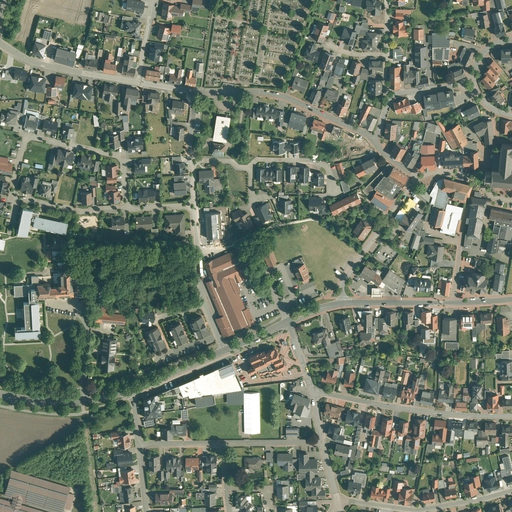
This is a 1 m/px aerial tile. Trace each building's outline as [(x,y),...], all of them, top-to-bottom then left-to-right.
[(372,0),(372,1),(367,1),(367,10),(375,10),(375,11),(379,12),(379,10),(380,10),(381,2),(376,1),(375,0),(372,0)] [(504,0),(496,0),(499,9),(503,8),(506,7),(504,0)] [(144,3),(135,1),(134,12),(142,14),(144,3)] [(174,5),(164,4),(163,7),(162,8),(161,13),(162,14),(162,17),(170,18),(171,14),(179,15),(180,11),(189,12),(190,5),(181,4),(180,7),(173,6),(174,5)] [(503,25),(499,12),(493,14),(496,24),(497,28),(495,28),(497,36),(506,33),(503,25)] [(487,14),(480,15),(480,16),(482,28),(489,26),(487,14)] [(140,23),(132,21),(130,21),(125,20),(125,21),(124,29),(125,29),(125,30),(128,31),(129,30),(130,30),(130,33),(138,34),(140,23)] [(403,22),(396,21),(396,25),(393,25),(393,32),(395,32),(395,35),(398,35),(400,35),(403,35),(403,32),(405,32),(405,25),(403,25),(403,22)] [(328,26),(319,22),(313,37),(317,39),(323,41),(327,29),(328,26)] [(169,27),(160,25),(157,37),(167,40),(169,33),(178,36),(180,29),(181,25),(173,24),(171,29),(169,28),(169,27)] [(422,28),(414,28),(414,38),(423,38),(422,28)] [(475,31),(466,29),(464,38),(465,38),(466,39),(468,40),(469,39),(472,40),(475,31)] [(354,31),(349,30),(348,33),(346,38),(345,43),(352,45),(356,33),(356,32),(354,31)] [(44,31),(42,38),(50,40),(52,33),(44,31)] [(368,33),(368,35),(367,43),(363,43),(363,49),(378,49),(378,33),(368,33)] [(432,47),(433,59),(449,60),(450,39),(447,39),(446,46),(439,47),(432,47)] [(35,43),(33,52),(42,55),(45,46),(35,43)] [(164,44),(155,43),(154,48),(160,49),(160,51),(162,51),(164,44)] [(316,45),(310,43),(307,52),(305,53),(304,54),(305,56),(305,57),(316,61),(319,52),(315,51),(314,49),(316,45)] [(415,45),(415,66),(426,66),(426,58),(424,58),(424,52),(426,52),(426,45),(415,45)] [(154,48),(151,47),(150,50),(150,53),(149,52),(149,53),(150,53),(149,58),(154,59),(153,60),(158,61),(160,51),(160,49),(154,48)] [(57,48),(54,60),(72,65),(75,57),(76,53),(57,48)] [(402,49),(394,48),(393,61),(396,61),(395,67),(401,67),(401,61),(402,49)] [(475,52),(468,49),(468,50),(464,48),(460,56),(461,59),(463,60),(462,62),(462,63),(463,64),(469,66),(475,52)] [(511,49),(510,49),(502,50),(502,61),(508,60),(508,61),(511,60),(511,49)] [(334,55),(326,52),(321,66),(326,68),(329,69),(334,55)] [(97,59),(92,58),(92,60),(86,59),(84,68),(96,70),(97,59)] [(461,61),(455,63),(455,62),(449,65),(450,67),(448,68),(450,72),(452,72),(455,80),(459,78),(458,76),(465,73),(465,72),(466,72),(469,66),(463,64),(462,63),(462,62),(463,60),(461,59),(461,60),(461,61)] [(501,69),(492,59),(489,61),(491,63),(488,66),(498,76),(496,74),(501,69)] [(132,62),(124,60),(122,74),(134,76),(135,67),(136,68),(137,64),(133,64),(134,62),(132,61),(132,62)] [(361,63),(353,61),(350,72),(355,74),(357,74),(361,63)] [(382,61),(370,61),(370,74),(375,74),(375,70),(381,70),(382,61)] [(346,64),(338,62),(334,73),(334,74),(336,74),(341,76),(346,64)] [(116,64),(110,63),(105,63),(104,63),(103,71),(114,73),(116,64)] [(498,76),(488,66),(489,66),(486,68),(488,70),(485,73),(495,83),(493,81),(498,76)] [(395,67),(391,67),(390,87),(399,87),(399,73),(401,73),(401,67),(395,67)] [(326,68),(326,69),(323,76),(329,78),(331,72),(332,70),(329,69),(326,68)] [(26,71),(13,69),(13,72),(12,78),(25,80),(26,71)] [(159,71),(146,69),(145,78),(159,80),(159,78),(160,71),(159,71)] [(12,78),(13,72),(11,72),(12,71),(5,70),(4,79),(10,80),(10,78),(12,78)] [(420,78),(419,78),(419,71),(417,71),(415,71),(415,70),(412,71),(413,81),(414,81),(416,88),(430,85),(428,77),(421,79),(420,78)] [(412,71),(409,71),(405,71),(404,71),(404,81),(413,81),(412,71)] [(328,81),(326,87),(327,88),(331,89),(336,74),(334,74),(334,73),(331,72),(329,78),(328,81)] [(495,83),(485,73),(483,75),(485,77),(482,80),(489,88),(495,83)] [(175,74),(170,74),(169,82),(179,84),(181,75),(175,74)] [(43,90),(45,77),(30,75),(28,88),(43,90)] [(64,78),(56,76),(55,86),(57,86),(63,87),(64,83),(65,80),(64,79),(64,78)] [(191,77),(186,76),(185,85),(195,86),(196,78),(191,77)] [(308,82),(296,77),(292,86),(305,91),(308,82)] [(328,81),(321,79),(319,85),(325,87),(326,87),(328,81)] [(375,80),(371,80),(371,93),(381,93),(381,88),(382,88),(382,85),(381,85),(381,80),(375,80)] [(81,98),(83,84),(81,84),(80,85),(75,84),(74,91),(73,95),(74,95),(77,96),(77,97),(81,98)] [(86,85),(83,84),(81,98),(86,98),(87,97),(90,97),(90,95),(92,86),(86,85)] [(116,86),(107,85),(106,93),(107,93),(113,94),(115,94),(116,86)] [(54,87),(47,87),(46,95),(57,95),(57,88),(57,86),(55,86),(54,87)] [(138,90),(126,88),(125,97),(131,98),(136,99),(138,90)] [(331,89),(327,88),(324,97),(331,99),(335,100),(335,101),(338,92),(331,89)] [(452,89),(437,92),(439,106),(454,103),(452,89)] [(159,93),(148,91),(147,96),(147,100),(154,101),(158,102),(158,101),(159,93)] [(313,91),(308,100),(316,104),(320,95),(319,94),(313,91)] [(437,92),(424,93),(426,107),(439,106),(437,92)] [(504,99),(497,92),(491,97),(497,105),(504,99)] [(349,100),(342,97),(341,100),(342,101),(341,104),(347,106),(349,100)] [(407,98),(394,103),(397,112),(411,107),(407,98)] [(158,102),(154,101),(152,112),(152,110),(159,111),(159,113),(161,102),(158,101),(158,102)] [(184,102),(173,101),(171,109),(183,111),(184,102)] [(371,106),(361,101),(359,107),(363,109),(369,111),(371,106)] [(341,104),(339,104),(336,113),(343,115),(344,112),(346,112),(348,107),(347,106),(341,104)] [(469,105),(457,110),(458,114),(466,110),(471,108),(469,105)] [(471,108),(466,110),(470,118),(480,113),(476,105),(471,108)] [(269,106),(263,106),(263,107),(258,106),(258,108),(257,115),(264,116),(264,117),(268,118),(269,117),(274,118),(275,118),(276,110),(276,108),(269,108),(269,106)] [(371,120),(366,117),(369,111),(363,109),(359,117),(360,117),(357,123),(372,129),(377,118),(373,116),(371,120)] [(284,111),(276,110),(275,118),(274,118),(274,119),(279,119),(278,125),(282,125),(284,111)] [(20,113),(10,111),(10,113),(8,113),(7,115),(2,114),(1,120),(8,122),(7,124),(14,126),(15,118),(18,119),(20,113)] [(305,115),(291,111),(288,123),(302,127),(305,115)] [(37,117),(26,115),(23,126),(36,129),(38,118),(37,117)] [(229,116),(216,115),(213,139),(226,140),(229,116)] [(325,123),(315,119),(314,121),(313,121),(313,123),(313,124),(311,128),(321,132),(322,132),(323,130),(325,123)] [(458,125),(446,131),(439,119),(436,120),(453,149),(459,150),(463,155),(464,166),(471,165),(471,166),(479,166),(478,151),(477,151),(477,143),(472,143),(472,140),(467,140),(458,125)] [(44,120),(42,130),(46,131),(46,132),(48,132),(51,121),(44,120)] [(510,121),(502,120),(501,133),(511,133),(511,121),(510,121)] [(57,122),(51,121),(48,132),(50,133),(50,132),(55,133),(57,122)] [(491,121),(484,122),(482,121),(474,126),(479,135),(484,133),(485,133),(486,143),(493,142),(492,133),(493,132),(492,126),(491,121)] [(438,125),(428,122),(426,130),(431,132),(441,134),(441,130),(438,125)] [(392,124),(387,124),(387,128),(386,128),(385,131),(386,131),(385,137),(394,138),(395,137),(396,137),(398,133),(400,134),(400,127),(396,126),(396,124),(392,124)] [(63,126),(61,135),(71,137),(74,128),(63,126)] [(177,126),(175,126),(175,127),(174,138),(183,139),(184,127),(177,126)] [(342,129),(334,126),(331,134),(339,137),(342,129)] [(355,133),(344,129),(341,137),(343,138),(349,140),(352,142),(355,133)] [(327,131),(323,130),(322,132),(321,132),(319,138),(324,140),(327,131)] [(396,137),(394,141),(398,143),(402,135),(400,134),(398,133),(396,137)] [(117,135),(108,135),(109,138),(108,139),(108,144),(109,144),(109,147),(119,146),(119,139),(118,135),(117,135)] [(141,137),(134,138),(134,140),(135,148),(142,148),(141,137)] [(134,140),(127,140),(128,143),(128,145),(128,150),(128,151),(135,150),(135,152),(136,152),(135,148),(134,140)] [(220,145),(218,145),(215,146),(214,143),(213,144),(214,146),(213,147),(212,150),(213,150),(212,154),(216,155),(219,156),(223,156),(223,151),(224,152),(225,148),(224,147),(225,145),(223,147),(220,145)] [(376,153),(370,143),(361,145),(356,146),(351,147),(351,149),(353,157),(376,153)] [(406,149),(396,143),(391,153),(400,160),(406,149)] [(511,144),(501,144),(501,153),(493,153),(492,171),(485,171),(485,179),(491,179),(491,183),(511,184),(511,144)] [(434,145),(422,145),(420,152),(422,152),(422,156),(427,156),(427,153),(434,153),(434,145)] [(64,151),(58,150),(58,153),(56,161),(57,161),(60,162),(59,163),(63,164),(66,151),(64,151)] [(68,151),(66,151),(63,164),(67,165),(67,163),(71,164),(73,153),(68,152),(68,151)] [(56,155),(51,153),(49,162),(56,164),(57,161),(56,161),(58,153),(56,153),(56,155)] [(417,158),(409,153),(408,153),(403,161),(412,167),(417,158)] [(91,157),(87,156),(82,154),(81,159),(78,159),(77,164),(86,165),(85,168),(91,169),(93,162),(92,162),(90,161),(91,157)] [(463,155),(443,156),(443,167),(464,166),(463,155)] [(427,156),(422,156),(422,161),(421,161),(421,164),(419,164),(419,170),(425,170),(425,168),(435,168),(435,163),(434,163),(434,156),(427,156)] [(373,158),(362,164),(355,168),(359,177),(377,167),(375,162),(374,163),(372,159),(373,158)] [(0,161),(0,171),(10,174),(12,164),(5,162),(0,161)] [(341,162),(336,164),(341,179),(346,177),(341,162)] [(142,163),(139,163),(137,164),(135,164),(135,172),(144,172),(144,165),(144,163),(142,163)] [(181,163),(174,164),(175,172),(184,172),(184,163),(181,163)] [(380,173),(362,190),(366,194),(374,187),(375,187),(385,175),(387,176),(390,170),(393,166),(389,163),(388,164),(380,173)] [(117,165),(112,166),(112,165),(106,165),(106,175),(107,175),(116,174),(118,174),(117,165)] [(409,177),(394,167),(387,176),(388,176),(402,186),(403,186),(409,177)] [(265,169),(257,169),(257,179),(265,179),(265,178),(269,178),(269,171),(265,171),(265,169)] [(281,169),(274,169),(274,171),(269,171),(269,178),(274,179),(274,180),(281,180),(281,169)] [(213,171),(200,171),(200,182),(207,182),(208,184),(207,184),(207,185),(208,185),(208,190),(206,190),(206,191),(214,190),(214,189),(213,180),(213,171)] [(322,173),(314,172),(314,179),(314,184),(323,184),(323,175),(322,175),(322,173)] [(402,186),(388,176),(387,176),(385,175),(375,187),(377,189),(378,189),(392,199),(399,188),(400,189),(402,186)] [(26,182),(27,180),(25,178),(23,178),(22,179),(21,181),(22,183),(20,190),(24,191),(24,192),(27,192),(28,192),(31,192),(32,186),(33,183),(30,183),(26,182)] [(472,185),(444,178),(441,188),(438,188),(435,198),(430,221),(429,223),(441,226),(447,203),(450,191),(453,192),(453,193),(452,193),(451,197),(452,198),(458,200),(460,201),(460,200),(465,202),(466,200),(467,199),(466,199),(466,198),(467,198),(467,197),(467,195),(469,196),(472,185)] [(347,179),(341,181),(344,193),(350,190),(347,179)] [(174,183),(175,194),(186,193),(186,189),(186,186),(185,186),(185,182),(183,182),(178,183),(174,183)] [(51,186),(41,184),(40,189),(39,189),(38,193),(39,193),(39,194),(49,196),(51,186)] [(433,197),(422,188),(418,192),(431,203),(433,197)] [(153,189),(138,190),(139,194),(137,194),(137,197),(139,197),(139,201),(143,201),(143,200),(147,200),(147,199),(154,198),(154,193),(154,189),(153,189)] [(392,199),(378,189),(377,189),(371,199),(375,203),(386,210),(393,200),(392,199)] [(115,191),(109,191),(109,201),(119,201),(119,191),(115,191)] [(91,192),(81,193),(82,203),(92,203),(91,196),(91,192)] [(357,193),(330,206),(334,213),(361,200),(357,193)] [(474,196),(471,196),(466,222),(469,223),(468,231),(469,231),(468,235),(472,236),(479,238),(486,207),(487,199),(481,198),(474,196)] [(431,203),(425,220),(430,221),(435,198),(433,197),(431,203)] [(322,198),(316,198),(310,198),(310,209),(314,209),(319,209),(322,209),(322,205),(322,198)] [(284,200),(281,200),(280,200),(281,211),(283,211),(283,213),(289,213),(289,209),(291,209),(291,200),(288,200),(284,200)] [(464,207),(447,203),(441,226),(440,232),(455,235),(459,219),(461,220),(464,207)] [(266,204),(256,209),(259,216),(261,221),(262,221),(270,218),(269,216),(271,215),(269,210),(268,211),(266,204)] [(504,211),(491,208),(489,218),(501,221),(504,211)] [(31,217),(32,217),(31,220),(34,220),(34,218),(35,218),(33,226),(34,226),(34,227),(37,228),(37,226),(46,228),(46,230),(49,230),(49,229),(50,229),(50,231),(53,231),(53,230),(61,232),(61,233),(64,234),(64,232),(65,233),(68,222),(67,222),(67,223),(38,216),(38,215),(38,213),(33,212),(33,211),(23,209),(22,210),(21,210),(21,213),(22,213),(20,219),(19,219),(18,222),(20,222),(18,230),(17,229),(16,232),(17,232),(17,234),(27,236),(28,235),(27,235),(31,218),(31,217)] [(414,209),(408,216),(406,215),(400,223),(403,224),(403,225),(411,231),(420,218),(422,214),(414,209)] [(241,210),(233,213),(236,220),(239,219),(238,217),(243,215),(241,210)] [(511,212),(504,211),(501,221),(501,224),(498,234),(498,237),(511,240),(511,231),(511,212)] [(243,215),(238,217),(239,219),(243,228),(244,228),(245,229),(248,227),(249,226),(253,224),(248,213),(243,215)] [(183,216),(173,217),(173,216),(166,216),(166,228),(178,228),(178,232),(184,231),(183,215),(183,216)] [(259,216),(254,219),(257,226),(263,223),(262,221),(261,221),(259,216)] [(145,217),(136,218),(136,227),(142,227),(143,228),(151,228),(151,217),(149,217),(149,218),(145,218),(145,217)] [(123,218),(114,219),(114,218),(111,218),(112,226),(116,226),(116,228),(124,228),(124,223),(123,218)] [(420,218),(411,231),(416,234),(419,236),(421,230),(424,221),(420,218)] [(372,226),(362,219),(353,232),(363,239),(372,226)] [(217,222),(206,223),(207,238),(219,237),(218,237),(217,222)] [(472,236),(468,235),(469,231),(468,231),(469,223),(466,222),(464,248),(470,249),(472,238),(472,236)] [(501,224),(494,223),(492,233),(498,234),(501,224)] [(498,234),(492,233),(490,244),(499,246),(499,243),(500,240),(498,239),(498,237),(498,234)] [(416,234),(411,248),(418,250),(420,242),(422,236),(419,235),(419,236),(416,234)] [(499,246),(490,244),(488,244),(487,251),(498,253),(498,249),(499,246)] [(443,247),(433,245),(433,246),(429,245),(429,251),(433,251),(432,259),(441,260),(442,260),(443,247)] [(241,248),(212,260),(212,259),(204,263),(211,279),(214,286),(215,286),(235,277),(237,282),(252,276),(250,271),(251,271),(241,248)] [(272,253),(264,256),(268,264),(269,267),(277,264),(272,253)] [(67,255),(57,256),(57,267),(68,267),(67,255)] [(441,260),(432,259),(431,267),(440,267),(441,260)] [(504,264),(497,262),(495,270),(499,271),(498,273),(503,274),(504,264)] [(295,267),(294,268),(299,280),(309,276),(304,263),(303,264),(295,267)] [(376,273),(365,266),(360,273),(371,281),(372,280),(376,273)] [(64,272),(60,272),(60,278),(58,278),(58,280),(57,281),(57,283),(58,285),(58,287),(50,287),(50,283),(37,284),(37,288),(37,293),(37,297),(57,296),(57,295),(65,295),(68,295),(73,294),(73,291),(72,291),(71,271),(67,272),(67,270),(64,270),(64,272)] [(405,280),(389,270),(383,278),(376,273),(372,280),(379,284),(378,286),(378,285),(378,286),(378,285),(381,287),(383,288),(386,283),(398,291),(400,292),(401,291),(403,285),(402,285),(405,280)] [(485,274),(476,273),(475,273),(474,273),(473,272),(472,277),(469,276),(469,279),(467,279),(466,284),(468,284),(467,289),(471,289),(471,291),(475,292),(475,290),(476,290),(484,291),(485,291),(487,279),(484,278),(485,274)] [(498,273),(496,273),(495,281),(503,282),(504,274),(503,274),(498,273)] [(235,277),(215,286),(218,293),(212,296),(221,316),(216,318),(224,337),(235,332),(234,329),(244,324),(245,327),(256,322),(249,306),(244,308),(237,291),(240,290),(237,282),(235,277)] [(417,278),(415,278),(414,289),(415,289),(415,288),(429,290),(429,285),(430,285),(431,279),(417,278)] [(211,279),(206,281),(212,296),(218,293),(215,286),(214,286),(211,279)] [(451,282),(439,280),(438,287),(442,288),(441,294),(449,295),(451,282)] [(503,282),(495,281),(494,289),(501,290),(503,282)] [(34,284),(14,285),(14,296),(28,295),(29,302),(24,303),(24,309),(22,309),(22,318),(24,318),(25,327),(17,328),(17,330),(15,330),(15,337),(17,337),(21,337),(26,336),(26,337),(30,337),(30,336),(34,336),(38,336),(40,335),(40,336),(40,328),(38,329),(38,327),(40,327),(39,327),(39,325),(40,325),(39,321),(39,316),(39,312),(38,312),(38,308),(39,308),(39,304),(38,304),(38,302),(35,302),(35,293),(37,293),(37,288),(34,288),(34,284)] [(185,301),(156,309),(158,314),(187,306),(185,301)] [(128,308),(96,307),(95,321),(100,322),(127,324),(128,321),(127,320),(128,313),(128,308)] [(413,311),(404,312),(404,322),(405,322),(405,329),(409,329),(409,322),(413,322),(413,311)] [(431,311),(422,311),(422,320),(422,321),(423,321),(431,321),(431,315),(431,311)] [(395,312),(385,312),(385,318),(387,318),(387,323),(391,323),(391,326),(395,326),(395,323),(396,323),(395,312)] [(145,313),(136,314),(138,329),(146,329),(145,313)] [(372,313),(362,313),(362,325),(367,325),(367,327),(372,327),(372,313)] [(492,313),(481,314),(481,323),(481,329),(482,329),(485,329),(485,323),(492,322),(492,313)] [(437,315),(431,315),(431,321),(423,321),(423,324),(429,324),(429,326),(430,327),(437,327),(437,315)] [(474,315),(462,315),(462,325),(466,325),(474,325),(474,315)] [(201,317),(195,319),(194,318),(191,319),(191,321),(190,321),(191,321),(194,329),(192,330),(194,329),(197,337),(198,337),(199,338),(201,337),(201,335),(208,333),(208,332),(201,317),(201,316),(201,317)] [(348,317),(340,319),(342,329),(351,327),(348,317)] [(505,317),(497,317),(498,331),(502,331),(502,333),(509,333),(508,319),(505,319),(505,317)] [(456,319),(444,318),(444,332),(456,332),(456,319)] [(180,323),(173,326),(172,325),(170,326),(170,327),(169,328),(170,328),(173,336),(171,336),(171,337),(173,336),(176,344),(177,344),(186,340),(187,340),(187,339),(184,333),(184,332),(183,330),(180,324),(180,323),(179,323),(180,323)] [(158,327),(146,332),(148,338),(151,345),(154,350),(166,345),(158,327)] [(326,329),(314,333),(317,342),(324,340),(325,345),(331,344),(331,343),(326,329)] [(367,333),(361,333),(361,343),(362,345),(366,345),(367,344),(371,344),(371,338),(367,338),(367,333)] [(116,339),(103,338),(102,351),(115,352),(116,339)] [(335,342),(331,343),(331,344),(325,345),(327,350),(328,350),(329,354),(328,354),(330,358),(341,357),(340,356),(339,353),(336,354),(335,352),(338,351),(338,350),(335,342)] [(268,351),(267,353),(266,353),(264,351),(262,352),(261,351),(260,352),(260,353),(259,353),(257,352),(256,354),(254,355),(252,354),(250,358),(251,358),(253,363),(254,364),(254,365),(255,365),(256,367),(256,368),(256,369),(255,370),(256,370),(257,370),(258,373),(261,374),(261,373),(262,373),(263,374),(264,374),(264,373),(270,370),(271,372),(272,372),(273,372),(273,371),(277,370),(279,370),(280,371),(280,370),(280,369),(284,368),(284,366),(286,365),(285,361),(284,362),(283,361),(283,360),(282,359),(281,358),(280,356),(279,356),(279,354),(279,353),(278,353),(277,349),(276,349),(273,347),(273,349),(270,350),(269,350),(268,351)] [(115,352),(102,351),(100,369),(114,370),(115,352)] [(511,372),(511,368),(511,361),(502,361),(502,373),(503,373),(503,375),(508,375),(508,373),(511,372)] [(231,362),(178,385),(183,396),(185,395),(186,398),(195,396),(212,394),(227,391),(241,389),(244,388),(241,389),(235,374),(236,373),(231,362)] [(385,370),(377,368),(374,380),(373,379),(367,378),(365,389),(370,391),(371,392),(372,391),(377,392),(379,386),(380,381),(383,382),(383,381),(385,372),(385,370)] [(333,374),(328,372),(326,381),(334,383),(337,375),(336,375),(338,371),(334,370),(333,374)] [(355,373),(347,371),(346,378),(344,384),(344,385),(352,387),(355,373)] [(408,390),(403,389),(401,398),(413,400),(415,392),(417,392),(418,387),(420,378),(415,376),(411,390),(408,390)] [(426,378),(421,376),(420,378),(418,387),(423,389),(424,389),(426,378)] [(392,384),(388,383),(387,383),(385,383),(384,388),(382,395),(388,397),(389,395),(395,396),(397,388),(396,388),(397,384),(393,383),(392,384)] [(446,393),(443,393),(443,394),(439,394),(439,395),(438,395),(438,397),(439,397),(438,400),(449,401),(449,402),(453,402),(454,393),(451,393),(452,385),(448,384),(446,393)] [(178,385),(143,400),(145,418),(161,415),(161,412),(181,409),(184,409),(183,399),(186,398),(185,395),(183,396),(178,385)] [(473,385),(472,402),(470,402),(470,410),(470,411),(477,411),(477,402),(477,398),(481,398),(481,393),(482,393),(482,390),(482,386),(482,385),(473,385)] [(241,389),(227,391),(227,402),(242,402),(242,390),(242,389),(241,389)] [(430,392),(423,391),(422,393),(422,394),(420,402),(432,405),(434,396),(435,391),(430,390),(430,392)] [(212,394),(195,396),(196,406),(214,403),(212,394)] [(310,399),(294,394),(293,394),(292,398),(293,398),(289,408),(295,411),(295,412),(306,416),(309,408),(309,405),(308,404),(310,399)] [(489,395),(488,395),(488,398),(488,401),(488,402),(488,411),(498,411),(498,402),(498,395),(489,395)] [(511,399),(503,399),(503,408),(511,407),(511,399)] [(467,402),(456,401),(455,410),(467,410),(467,402)] [(341,408),(327,404),(325,413),(339,417),(340,412),(341,408)] [(360,413),(348,411),(345,422),(351,423),(350,424),(355,425),(357,424),(358,424),(360,413)] [(376,417),(367,415),(365,425),(364,429),(372,430),(372,427),(373,427),(376,417)] [(392,419),(383,418),(382,426),(382,429),(381,431),(382,432),(390,434),(390,430),(392,419)] [(425,420),(416,419),(415,430),(415,432),(416,433),(416,435),(415,434),(415,436),(417,436),(416,444),(415,447),(417,447),(418,447),(419,436),(423,436),(424,436),(425,429),(424,429),(425,420)] [(408,422),(400,420),(398,430),(399,431),(398,435),(404,436),(404,433),(406,434),(406,431),(407,432),(408,422)] [(446,421),(435,420),(434,428),(440,429),(443,429),(445,429),(446,421)] [(463,422),(452,421),(451,432),(447,431),(447,433),(446,440),(446,441),(453,442),(455,430),(462,430),(463,422)] [(477,423),(469,423),(468,430),(465,430),(464,438),(472,439),(473,433),(477,433),(477,423)] [(496,423),(485,423),(485,432),(496,432),(496,423)] [(179,425),(179,424),(172,424),(172,429),(172,435),(179,435),(179,433),(185,433),(185,435),(186,435),(186,424),(185,424),(185,425),(179,425)] [(341,427),(330,425),(328,435),(336,437),(338,437),(339,436),(341,427)] [(511,426),(502,426),(502,430),(500,430),(500,435),(511,434),(511,426)] [(172,435),(172,429),(162,429),(162,431),(160,431),(160,436),(162,436),(162,438),(172,438),(172,435)] [(443,429),(440,429),(439,435),(434,434),(432,445),(432,447),(434,448),(435,444),(438,444),(437,444),(441,445),(441,444),(442,444),(442,440),(446,440),(447,433),(443,432),(443,429)] [(121,435),(118,436),(118,438),(119,447),(129,445),(129,442),(129,441),(129,439),(129,438),(128,435),(121,435)] [(350,447),(336,444),(334,453),(348,456),(350,447)] [(353,450),(348,469),(353,468),(357,450),(353,450)] [(123,454),(117,454),(117,456),(118,465),(120,465),(126,464),(132,463),(131,453),(123,454)] [(293,455),(287,455),(287,454),(279,454),(279,464),(286,464),(287,469),(293,469),(293,468),(293,460),(293,455)] [(316,460),(308,461),(308,455),(301,455),(301,461),(300,461),(300,472),(307,472),(307,478),(313,478),(313,472),(317,472),(316,460)] [(159,456),(150,456),(150,469),(159,469),(159,456)] [(213,456),(210,456),(207,456),(207,457),(207,462),(207,471),(211,471),(216,471),(216,456),(213,456)] [(502,457),(503,462),(506,473),(510,472),(511,471),(511,470),(511,469),(511,468),(508,456),(502,457)] [(176,459),(176,457),(172,457),(172,459),(167,459),(168,469),(175,469),(175,475),(180,475),(180,470),(181,470),(180,459),(176,459)] [(261,457),(245,457),(245,468),(261,468),(261,457)] [(198,458),(186,459),(187,469),(198,469),(198,458)] [(62,511),(70,488),(12,471),(4,495),(14,498),(12,503),(20,505),(21,500),(60,511),(62,511)] [(366,474),(355,472),(355,475),(352,474),(352,478),(354,479),(354,482),(361,483),(361,486),(365,487),(366,474)] [(478,476),(471,477),(471,482),(474,481),(475,485),(480,485),(478,476)] [(307,478),(307,479),(307,484),(309,484),(309,489),(310,490),(313,489),(313,497),(325,497),(324,491),(320,491),(320,485),(321,485),(321,482),(320,482),(320,478),(313,478),(307,478)] [(354,482),(349,481),(348,491),(353,492),(359,493),(360,493),(361,486),(361,483),(354,482)] [(406,482),(394,481),(393,489),(400,490),(401,487),(405,488),(406,482)] [(471,482),(464,483),(466,494),(477,492),(475,485),(474,481),(471,482)] [(377,486),(373,485),(371,497),(382,499),(384,486),(377,485),(377,486)] [(282,486),(278,486),(278,492),(278,497),(288,497),(288,486),(282,486)] [(405,488),(401,487),(400,490),(399,501),(403,502),(406,502),(411,503),(413,489),(405,488)] [(125,489),(122,489),(123,492),(124,500),(133,499),(132,488),(125,489)] [(450,489),(445,490),(447,498),(452,497),(456,496),(455,488),(450,489)] [(434,492),(423,494),(425,502),(435,500),(434,492)] [(164,493),(157,494),(157,493),(156,493),(157,503),(172,503),(172,493),(170,493),(164,493)] [(209,493),(202,493),(202,498),(205,498),(205,504),(216,504),(216,500),(215,500),(215,494),(215,493),(209,493)] [(244,507),(248,506),(248,505),(248,501),(246,501),(246,496),(237,496),(237,507),(244,507)] [(12,503),(0,498),(0,511),(43,511),(20,505),(12,503)]
